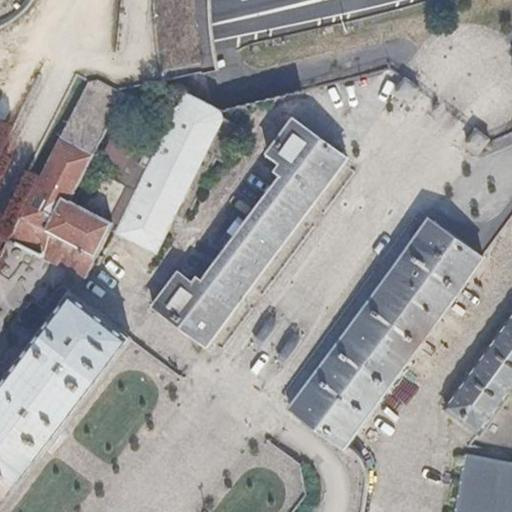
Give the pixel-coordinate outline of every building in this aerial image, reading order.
[(133,94),(98,74),(90,80),(9,237),(85,277),(114,222),(75,199),(133,94)] [(186,89),(115,222),(156,244),(227,112),(186,89)] [(204,343),(347,155),(295,113),(267,151),(279,161),(191,275),(178,264),(152,301),(157,305),(204,343)] [(483,253),(430,214),(406,246),(345,329),(290,403),(344,443),(483,253)] [(0,502),(130,337),(68,291),(0,379),(0,502)] [(511,318),(446,410),(475,430),(511,378),(511,318)] [(511,511),(511,460),(465,453),(455,511),(511,511)]
